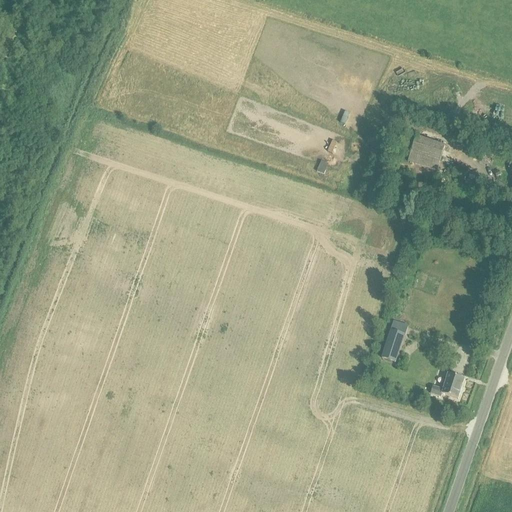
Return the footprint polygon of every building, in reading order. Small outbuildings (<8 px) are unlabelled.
[(369,105),(359,105),(359,115),(368,115),(369,105)] [(408,161),(437,171),(445,146),(416,136),(408,161)] [(318,169),(325,173),(331,162),(323,159),(318,169)] [(455,168),(452,178),(463,182),(466,172),(455,168)] [(405,336),(408,326),(392,321),(389,331),(391,331),(382,358),(395,363),(404,335),(405,336)] [(441,394),(457,399),(464,379),(448,373),(442,390),(433,387),(431,390),(429,389),(428,393),(440,397),(441,394)]
